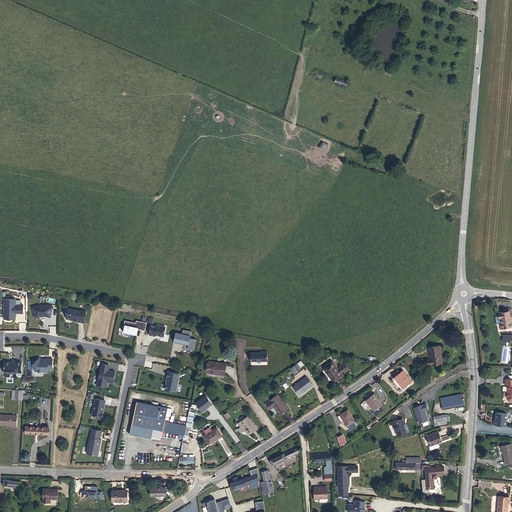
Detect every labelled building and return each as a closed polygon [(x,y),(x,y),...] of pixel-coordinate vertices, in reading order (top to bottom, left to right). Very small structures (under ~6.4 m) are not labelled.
[(322,79),(325,74),(315,71),(313,76),(322,79)] [(346,87),(348,82),(336,77),(334,82),(346,87)] [(321,142),(319,149),(326,151),(328,144),(321,142)] [(16,299),(5,299),(4,318),(16,318),(16,313),(23,313),(24,305),(16,305),(16,299)] [(39,305),(32,307),(35,317),(40,316),(46,316),(51,317),(53,307),(47,305),(39,305)] [(78,321),(84,322),(86,311),(80,310),(80,311),(68,308),(67,313),(67,314),(67,318),(79,321),(78,321)] [(511,316),(510,316),(509,311),(499,312),(500,318),(501,318),(501,324),(500,324),(501,329),(506,329),(506,327),(507,327),(511,326),(511,322),(511,316)] [(137,329),(145,330),(147,322),(137,320),(136,322),(125,320),(123,331),(131,333),(131,334),(136,335),(137,329)] [(151,326),(149,335),(156,336),(156,335),(164,336),(166,327),(157,325),(157,327),(151,326)] [(176,332),(174,341),(184,343),(184,344),(189,345),(188,348),(194,350),(196,339),(190,338),(192,331),(183,329),(182,334),(176,332)] [(511,334),(503,334),(503,342),(511,342),(511,334)] [(428,365),(442,362),(439,345),(429,347),(431,358),(427,359),(428,365)] [(267,351),(263,351),(263,353),(251,353),(251,360),(268,360),(267,351)] [(53,358),(48,358),(43,358),(43,361),(40,361),(38,359),(33,364),(33,368),(36,371),(44,371),(44,372),(48,372),(48,369),(53,368),(53,358)] [(16,360),(12,359),(12,362),(6,362),(4,363),(4,373),(16,373),(16,372),(22,372),(22,362),(16,362),(16,360)] [(302,360),(297,364),(301,369),(305,365),(302,360)] [(209,361),(207,372),(217,373),(217,372),(225,373),(226,363),(209,361)] [(341,372),(344,370),(345,372),(350,368),(345,362),(340,365),(341,367),(338,369),(332,361),(323,368),(334,382),(343,375),(341,372)] [(110,365),(102,363),(100,377),(98,377),(97,385),(105,386),(106,381),(108,381),(113,382),(115,371),(108,370),(110,365)] [(301,369),(297,364),(297,363),(293,366),(295,367),(291,370),(294,374),(301,369)] [(403,388),(412,381),(403,370),(394,377),(403,388)] [(169,371),(167,382),(166,389),(177,391),(180,373),(169,371)] [(299,395),(313,385),(306,376),(292,387),(299,395)] [(15,399),(22,399),(23,390),(15,390),(15,399)] [(374,410),(383,404),(374,393),(366,400),(374,410)] [(280,414),(288,408),(277,394),(266,403),(269,407),(273,404),(280,414)] [(456,407),(455,405),(464,403),(462,394),(441,398),(443,408),(450,406),(451,408),(456,407)] [(196,403),(203,412),(213,403),(206,395),(196,403)] [(102,417),(105,401),(96,399),(92,414),(102,417)] [(132,424),(154,429),(152,436),(161,438),(162,430),(178,434),(183,435),(184,435),(186,426),(186,425),(179,424),(180,421),(164,418),(167,408),(136,402),(132,424)] [(347,426),(355,420),(348,409),(340,415),(347,426)] [(496,413),(495,426),(506,427),(507,414),(496,413)] [(16,427),(17,415),(0,414),(0,424),(13,425),(12,427),(16,427)] [(248,434),(257,428),(248,416),(238,423),(240,426),(242,425),(248,434)] [(438,425),(447,423),(446,416),(436,418),(438,425)] [(402,419),(393,422),(398,435),(409,431),(407,426),(405,427),(402,419)] [(154,429),(132,424),(130,434),(152,438),(152,436),(154,429)] [(211,428),(204,431),(206,435),(204,436),(209,446),(224,437),(218,427),(212,430),(211,428)] [(427,436),(431,447),(443,442),(439,431),(427,436)] [(340,445),(346,442),(343,433),(337,437),(340,445)] [(87,452),(98,455),(101,439),(90,436),(87,452)] [(510,463),(511,467),(511,466),(511,446),(511,443),(501,445),(505,464),(510,463)] [(284,453),(271,460),(273,465),(298,452),(296,447),(284,454),(284,453)] [(332,459),(331,453),(326,453),(326,454),(312,455),(312,461),(328,460),(328,468),(327,468),(327,473),(332,472),(332,468),(331,461),(331,459),(332,459)] [(183,457),(183,462),(194,462),(194,457),(193,457),(193,454),(187,454),(187,457),(183,457)] [(402,462),(396,462),(396,468),(415,469),(415,462),(406,462),(406,460),(402,460),(402,462)] [(358,466),(338,466),(338,486),(339,486),(348,486),(349,486),(348,476),(350,476),(352,473),(352,472),(358,472),(358,466)] [(431,467),(425,468),(425,469),(426,489),(434,488),(433,478),(437,478),(436,474),(444,474),(443,466),(431,467)] [(264,493),(273,491),(268,470),(262,471),(264,481),(261,482),(264,493)] [(251,483),(257,481),(258,481),(255,474),(239,480),(238,476),(233,478),(234,482),(231,483),(234,489),(251,483)] [(28,488),(29,482),(21,481),(21,479),(15,478),(14,481),(4,479),(3,484),(28,488)] [(166,495),(166,487),(157,488),(157,486),(151,486),(151,495),(166,495)] [(318,486),(314,487),(314,498),(327,497),(327,487),(318,487),(318,486)] [(348,486),(339,486),(339,494),(348,495),(348,486)] [(99,489),(97,489),(97,487),(92,487),(92,491),(89,491),(89,487),(88,487),(83,487),(82,497),(102,497),(102,491),(99,491),(99,489)] [(58,499),(58,489),(44,488),(43,501),(48,501),(48,498),(58,499)] [(112,501),(127,501),(127,490),(112,490),(112,501)] [(203,498),(202,498),(206,504),(215,499),(211,493),(204,497),(203,498)] [(509,500),(510,497),(499,496),(497,511),(507,511),(508,500),(509,500)] [(180,510),(180,511),(190,511),(192,511),(206,504),(202,498),(180,510)] [(365,501),(354,500),(354,504),(348,503),(347,511),(352,511),(365,511),(364,510),(365,501)]
